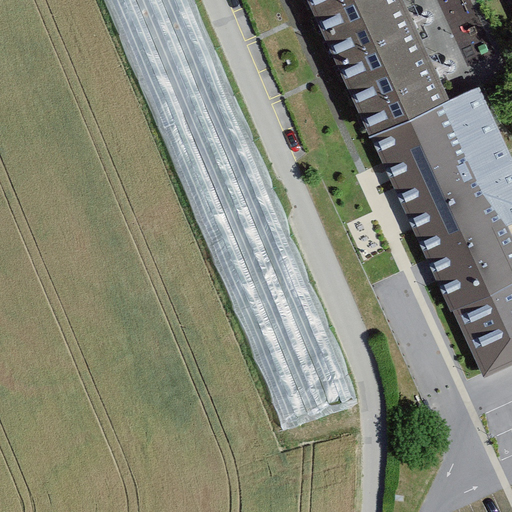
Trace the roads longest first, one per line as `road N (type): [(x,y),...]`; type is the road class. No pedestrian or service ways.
road 1 (track): [(283,0),(477,428),(433,511)]
road 2 (residential): [(365,511),(364,371),(218,0)]
